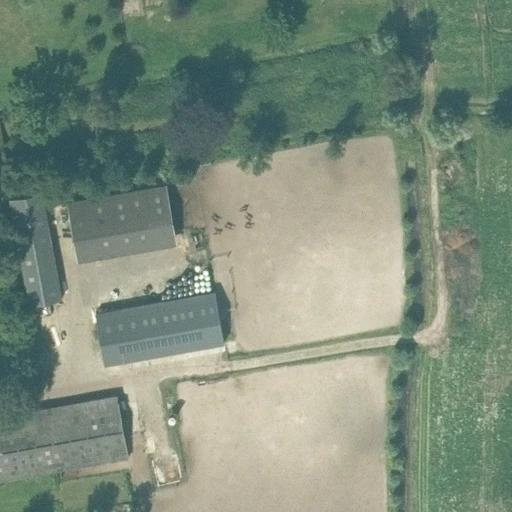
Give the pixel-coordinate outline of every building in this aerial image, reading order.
[(66,200),(75,251),(174,235),(166,183),(66,200)] [(43,194),(9,200),(29,306),(62,300),(43,194)] [(14,269),(0,272),(0,291),(18,286),(14,269)] [(214,290),(94,311),(103,363),(223,342),(214,290)] [(0,480),(129,457),(118,396),(0,417),(0,480)]
